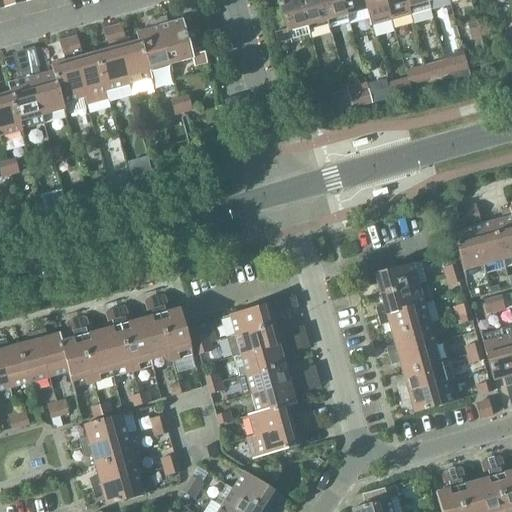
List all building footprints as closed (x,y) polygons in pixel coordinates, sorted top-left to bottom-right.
[(2,0),(4,8),(15,5),(13,0),(2,0)] [(269,11),(274,29),(278,44),(310,35),(300,0),(277,0),(280,8),(269,11)] [(300,0),(310,35),(329,29),(321,0),(300,0)] [(342,0),(321,0),(329,29),(349,24),(347,16),(342,0)] [(342,0),(347,16),(367,10),(363,0),(342,0)] [(392,22),(389,13),(385,0),(363,0),(367,10),(371,27),(392,22)] [(385,0),(389,13),(392,22),(411,16),(411,15),(406,0),(385,0)] [(431,10),(429,2),(427,0),(406,0),(411,15),(431,10)] [(166,16),(157,19),(170,65),(193,59),(195,67),(207,64),(198,31),(186,34),(182,21),(168,25),(166,16)] [(148,71),(149,71),(152,79),(173,74),(170,65),(157,19),(148,21),(151,30),(137,34),(139,42),(140,42),(148,71)] [(485,22),(477,24),(480,37),(489,35),(485,22)] [(472,40),(480,37),(477,24),(468,26),(472,40)] [(152,79),(149,71),(148,71),(140,42),(139,42),(127,45),(121,25),(112,27),(118,48),(128,86),(152,79)] [(131,94),(128,86),(118,48),(112,27),(103,30),(109,50),(96,54),(106,92),(109,100),(131,94)] [(508,57),(511,55),(511,34),(503,37),(508,57)] [(16,40),(20,63),(43,59),(38,36),(16,40)] [(109,100),(106,92),(96,54),(83,57),(77,37),(68,39),(84,98),(87,106),(109,100)] [(63,104),(84,98),(68,39),(59,42),(65,62),(51,66),(53,72),(62,104),(63,104)] [(465,56),(445,62),(449,75),(468,70),(465,56)] [(449,75),(445,62),(426,67),(429,80),(449,75)] [(429,80),(426,67),(406,72),(408,79),(410,86),(429,80)] [(62,104),(53,72),(40,76),(38,68),(29,70),(42,117),(64,110),(63,104),(62,104)] [(44,124),(42,117),(29,70),(20,73),(22,81),(8,85),(11,93),(19,123),(21,131),(44,124)] [(468,70),(449,75),(451,81),(470,76),(468,70)] [(410,86),(408,79),(388,85),(392,98),(412,93),(410,86)] [(387,81),(368,86),(373,104),(391,99),(387,81)] [(296,84),(289,86),(293,97),(304,94),(302,87),(296,84)] [(369,90),(349,96),(353,109),(372,104),(369,90)] [(0,137),(21,132),(21,131),(19,123),(11,93),(0,96),(0,137)] [(180,100),(183,113),(192,110),(188,97),(180,100)] [(183,113),(180,100),(171,102),(175,115),(183,113)] [(351,102),(331,107),(333,114),(340,113),(352,109),(353,109),(351,102)] [(59,148),(50,151),(54,164),(63,161),(59,148)] [(45,166),(54,164),(50,151),(41,153),(45,166)] [(160,155),(149,158),(153,173),(164,170),(160,155)] [(15,160),(7,163),(10,176),(19,174),(15,160)] [(0,172),(2,178),(10,176),(7,163),(0,164),(0,172)] [(150,169),(131,174),(134,185),(154,180),(150,169)] [(128,179),(109,185),(113,200),(132,194),(128,179)] [(61,190),(40,195),(45,214),(66,209),(61,190)] [(98,192),(88,195),(91,207),(101,204),(98,192)] [(476,205),(467,208),(484,267),(503,261),(492,223),(482,226),(476,205)] [(464,231),(452,234),(463,272),(484,267),(467,208),(458,210),(464,231)] [(492,223),(503,261),(511,258),(511,215),(510,209),(501,211),(503,220),(492,223)] [(378,285),(381,295),(419,285),(413,264),(366,277),(369,287),(378,285)] [(446,277),(459,274),(456,265),(443,269),(446,277)] [(459,274),(446,277),(448,286),(461,282),(459,274)] [(426,283),(419,285),(381,295),(384,306),(375,309),(378,317),(424,304),(431,302),(426,283)] [(478,289),(468,292),(470,299),(480,296),(478,289)] [(162,296),(157,297),(160,308),(168,306),(166,298),(162,296)] [(491,300),(495,313),(503,311),(499,297),(491,300)] [(147,300),(145,303),(147,312),(155,310),(152,299),(147,300)] [(495,313),(491,300),(483,302),(487,315),(495,313)] [(276,303),(230,316),(236,336),(273,326),(270,315),(279,313),(276,303)] [(392,335),(430,324),(424,304),(378,317),(380,326),(389,324),(392,335)] [(457,317),(470,313),(468,304),(454,308),(457,317)] [(123,307),(118,308),(121,319),(129,317),(126,309),(123,307)] [(107,311),(105,314),(108,323),(116,321),(113,309),(107,311)] [(172,363),(193,357),(180,310),(159,316),(172,363)] [(470,313),(457,317),(459,325),(472,322),(470,313)] [(172,363),(159,316),(140,321),(153,368),(172,363)] [(78,319),(81,330),(89,328),(87,319),(83,317),(78,319)] [(76,332),(73,320),(68,322),(66,325),(69,334),(76,332)] [(153,368),(140,321),(120,327),(133,374),(153,368)] [(389,357),(435,344),(430,324),(392,335),(395,345),(386,348),(389,357)] [(273,326),(236,336),(228,339),(233,358),(287,343),(285,334),(276,337),(273,326)] [(133,374),(120,327),(100,332),(113,379),(133,374)] [(45,330),(36,332),(49,378),(69,373),(61,343),(59,335),(47,338),(45,330)] [(511,385),(511,369),(503,338),(501,331),(481,336),(483,343),(493,381),(505,378),(507,386),(511,385)] [(30,343),(19,346),(29,384),(49,378),(36,332),(27,335),(30,343)] [(113,379),(100,332),(81,337),(94,385),(113,379)] [(215,332),(208,335),(210,343),(218,341),(215,332)] [(197,347),(210,343),(208,335),(194,338),(197,347)] [(511,335),(503,338),(511,369),(511,335)] [(69,373),(73,390),(94,385),(81,337),(61,343),(69,373)] [(6,341),(0,342),(0,353),(10,389),(29,384),(19,346),(8,349),(6,341)] [(210,343),(197,347),(199,356),(213,352),(210,343)] [(287,343),(233,358),(239,378),(284,365),(281,354),(290,352),(287,343)] [(468,356),(481,352),(479,343),(465,347),(468,356)] [(403,374),(441,363),(435,344),(389,357),(391,365),(400,363),(403,374)] [(481,352),(468,356),(470,365),(484,361),(481,352)] [(0,392),(10,389),(0,353),(0,392)] [(400,396),(446,383),(441,363),(403,374),(406,385),(397,387),(400,396)] [(284,365),(239,378),(244,397),(252,395),(298,382),(296,374),(287,376),(284,365)] [(208,386),(221,383),(219,374),(205,378),(208,386)] [(178,384),(181,395),(190,392),(187,382),(178,384)] [(252,395),(257,414),(257,415),(287,407),(287,408),(295,406),(292,394),(300,391),(298,382),(252,395)] [(476,386),(479,396),(492,392),(490,382),(476,386)] [(221,383),(208,386),(210,395),(224,391),(221,383)] [(400,396),(402,405),(411,402),(414,414),(452,403),(446,383),(400,396)] [(181,395),(178,384),(170,386),(172,397),(181,395)] [(139,395),(142,406),(151,403),(148,392),(139,395)] [(142,406),(139,395),(130,397),(133,408),(142,406)] [(56,404),(60,417),(69,414),(65,401),(56,404)] [(489,402),(476,405),(480,420),(493,416),(489,402)] [(100,406),(103,416),(112,414),(109,403),(100,406)] [(60,417),(56,404),(47,406),(51,419),(60,417)] [(103,416),(100,406),(91,408),(94,419),(103,416)] [(287,407),(257,415),(257,414),(249,416),(255,437),(313,421),(310,412),(290,417),(287,408),(287,407)] [(17,414),(21,428),(29,425),(26,412),(17,414)] [(230,413),(216,416),(219,426),(232,422),(230,413)] [(21,428),(17,414),(8,417),(12,430),(21,428)] [(87,437),(79,440),(81,449),(127,436),(121,415),(84,426),(87,437)] [(152,429),(166,425),(163,416),(150,420),(152,429)] [(255,437),(245,440),(251,460),(298,447),(295,435),(315,430),(313,421),(255,437)] [(166,425),(152,429),(155,437),(168,434),(166,425)] [(127,436),(81,449),(84,458),(92,455),(95,466),(133,455),(127,436)] [(202,450),(204,459),(217,456),(215,447),(202,450)] [(90,479),(92,488),(138,475),(133,455),(95,466),(98,477),(90,479)] [(164,468),(177,464),(174,455),(161,459),(164,468)] [(498,457),(493,458),(496,470),(504,467),(502,459),(498,457)] [(483,461),(481,465),(483,473),(491,471),(488,460),(483,461)] [(177,464),(164,468),(166,477),(179,473),(177,464)] [(459,468),(454,469),(457,481),(465,478),(463,470),(459,468)] [(444,472),(442,476),(444,484),(452,482),(449,471),(444,472)] [(244,472),(233,490),(266,511),(272,502),(279,507),(284,498),(244,472)] [(511,511),(511,472),(496,477),(505,511),(511,511)] [(92,488),(95,497),(103,494),(106,506),(144,495),(138,475),(92,488)] [(187,485),(198,492),(203,485),(192,477),(187,485)] [(505,511),(496,477),(476,482),(484,511),(505,511)] [(484,511),(476,482),(456,488),(463,511),(484,511)] [(198,492),(187,485),(182,493),(193,500),(198,492)] [(392,511),(389,499),(398,497),(395,486),(362,495),(365,506),(351,510),(352,511),(392,511)] [(463,511),(456,488),(454,489),(436,494),(440,511),(463,511)] [(265,511),(266,511),(233,490),(222,507),(229,511),(265,511)] [(183,494),(179,501),(186,506),(190,499),(183,494)]
